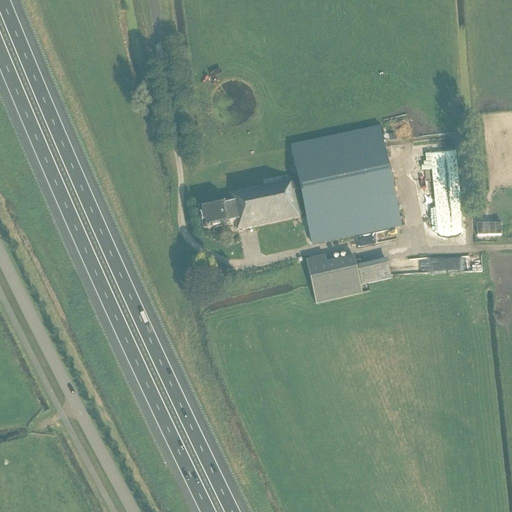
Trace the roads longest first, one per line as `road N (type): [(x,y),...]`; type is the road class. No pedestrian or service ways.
road 1 (motorway): [(239,511),(7,0)]
road 2 (motorway): [(0,60),(204,511)]
road 3 (tertiary): [(133,511),(0,250)]
road 4 (unclassified): [(182,190),(153,0)]
